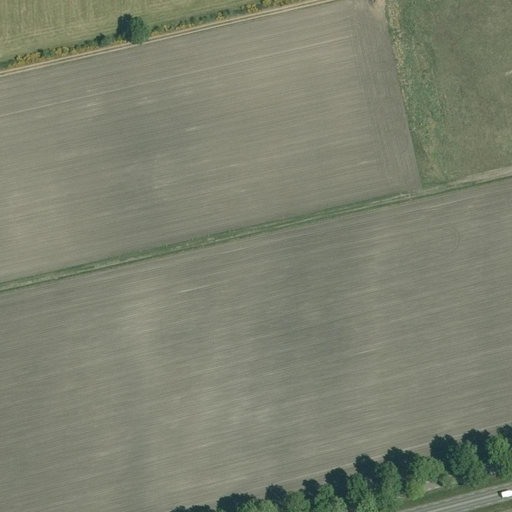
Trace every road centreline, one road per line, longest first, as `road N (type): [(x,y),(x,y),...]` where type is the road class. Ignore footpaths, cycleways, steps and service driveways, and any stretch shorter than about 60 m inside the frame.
road 1 (track): [(0,285),(511,168)]
road 2 (track): [(0,72),(314,0)]
road 3 (unclassified): [(327,511),(511,463)]
